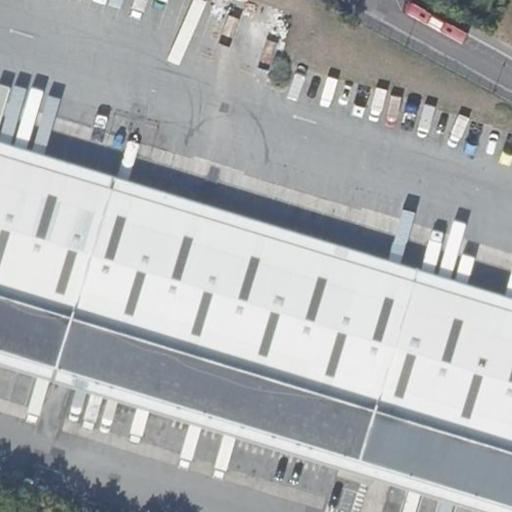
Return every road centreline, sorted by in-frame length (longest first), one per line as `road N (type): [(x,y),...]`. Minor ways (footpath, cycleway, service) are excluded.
road 1 (unknown): [(511,187),(0,34)]
road 2 (unknown): [(0,444),(211,511)]
road 3 (tertiary): [(511,76),(366,0)]
